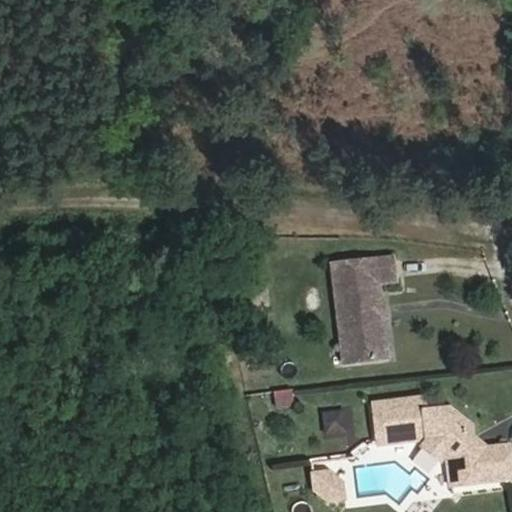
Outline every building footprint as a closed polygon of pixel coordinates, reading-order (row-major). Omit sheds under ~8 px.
[(370,376),(405,376),(404,301),(423,302),(424,282),(367,282),(366,361),(371,360),(370,376)] [(291,325),(292,297),(274,297),(273,325),(291,325)] [(295,389),(274,392),(276,409),(297,406),(295,389)] [(360,445),(360,421),(339,421),(339,444),(360,445)] [(472,455),(455,435),(429,435),(430,421),(387,422),(386,459),(429,459),(448,481),(448,511),(508,511),(509,478),(472,478),(472,455)] [(332,475),(314,475),(314,490),(327,502),(343,502),(342,487),(332,475)]
